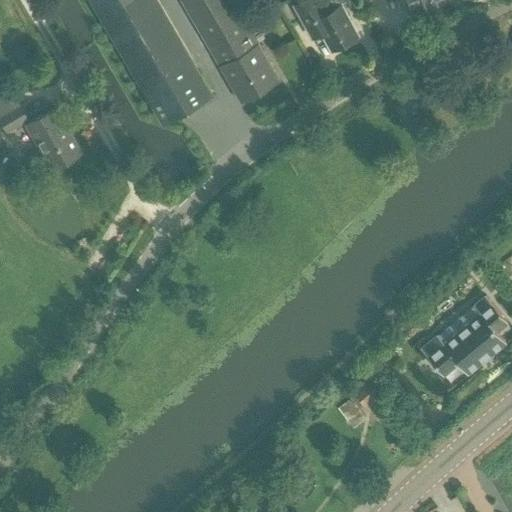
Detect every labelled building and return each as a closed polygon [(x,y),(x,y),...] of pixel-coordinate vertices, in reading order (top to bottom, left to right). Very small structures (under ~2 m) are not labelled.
[(91,0),(97,9),(111,0),(91,0)] [(164,123),(211,95),(155,0),(111,0),(97,9),(164,123)] [(181,0),(241,101),(279,79),(232,0),(181,0)] [(299,0),(292,4),(307,30),(316,24),(331,51),(332,50),(337,49),(343,46),(346,42),(359,35),(343,8),(351,3),(349,0),(299,0)] [(434,2),(432,0),(404,0),(410,11),(417,8),(419,12),(436,5),(435,2),(434,2)] [(0,117),(8,131),(28,119),(12,92),(0,98),(0,117)] [(81,151),(56,108),(27,124),(52,168),(81,151)] [(497,330),(508,321),(486,295),(474,304),(481,312),(444,342),(438,335),(421,348),(443,374),(458,362),(467,372),(506,341),(497,330)] [(359,409),(377,395),(384,389),(371,373),(347,393),(359,409)]
